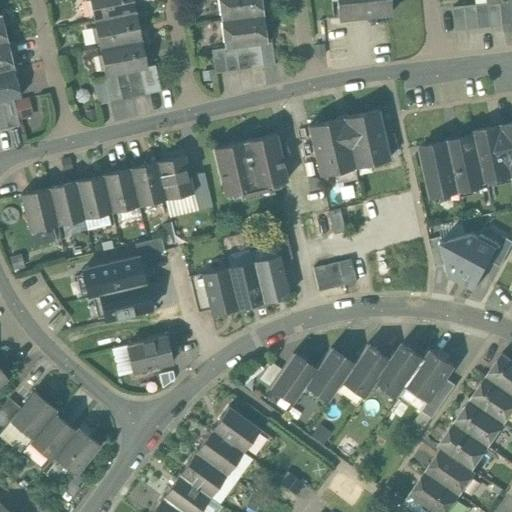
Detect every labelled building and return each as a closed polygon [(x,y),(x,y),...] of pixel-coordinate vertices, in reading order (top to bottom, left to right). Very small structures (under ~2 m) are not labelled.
[(133,0),(90,0),(94,21),(136,13),(133,0)] [(261,0),(218,0),(221,20),(263,14),(261,0)] [(338,0),(340,19),(392,13),(390,0),(338,0)] [(511,0),(501,1),(503,25),(511,24),(511,0)] [(501,1),(489,3),(491,27),(503,25),(501,1)] [(489,3),(477,4),(480,28),(491,27),(489,3)] [(477,4),(465,5),(468,29),(480,28),(477,4)] [(465,5),(453,7),(456,30),(468,29),(465,5)] [(136,13),(94,21),(100,49),(142,40),(136,13)] [(0,14),(0,43),(8,41),(2,14),(0,14)] [(263,14),(221,20),(225,48),(236,47),(248,45),(260,44),(267,42),(263,14)] [(142,40),(100,49),(106,76),(116,74),(128,72),(140,69),(148,68),(147,67),(142,40)] [(8,41),(0,43),(0,72),(15,68),(8,41)] [(267,42),(260,44),(263,67),(275,66),(272,42),(267,42)] [(260,44),(248,45),(251,69),(263,67),(260,44)] [(248,45),(236,47),(239,71),(251,69),(248,45)] [(236,47),(225,48),(224,48),(227,72),(239,71),(236,47)] [(224,48),(212,50),(215,74),(227,72),(224,48)] [(155,65),(147,67),(148,68),(140,69),(146,95),(161,91),(155,65)] [(15,68),(0,72),(0,101),(2,101),(22,96),(15,68)] [(140,69),(128,72),(134,97),(146,95),(140,69)] [(128,72),(116,74),(122,100),(134,97),(128,72)] [(106,76),(104,77),(105,79),(110,102),(122,100),(116,74),(106,76)] [(105,79),(93,82),(99,105),(110,102),(105,79)] [(21,117),(35,113),(29,95),(16,100),(21,117)] [(2,101),(0,101),(0,130),(8,128),(2,101)] [(379,109),(309,126),(321,175),(390,159),(379,109)] [(511,122),(475,130),(487,185),(488,185),(487,181),(511,175),(511,122)] [(475,134),(421,146),(433,197),(487,185),(475,130),(474,130),(475,134)] [(276,134),(214,148),(225,195),(287,180),(276,134)] [(185,155),(157,162),(166,199),(194,193),(185,155)] [(157,162),(130,168),(139,206),(166,199),(157,162)] [(130,168),(103,175),(112,213),(139,206),(130,168)] [(103,175),(76,182),(85,219),(112,213),(103,175)] [(76,182),(49,188),(58,226),(85,219),(76,182)] [(49,188),(22,195),(31,232),(58,226),(49,188)] [(457,280),(482,234),(481,233),(479,237),(472,233),(442,240),(441,240),(446,264),(449,275),(457,280)] [(482,234),(457,280),(475,289),(490,261),(500,243),(499,243),(482,234)] [(441,240),(442,240),(442,236),(429,239),(435,267),(446,264),(441,240)] [(500,267),(511,244),(511,241),(502,236),(499,243),(500,243),(490,261),(500,267)] [(138,254),(79,266),(86,295),(145,282),(138,254)] [(279,255),(253,261),(263,302),(289,296),(279,255)] [(253,261),(227,267),(237,308),(263,302),(253,261)] [(339,262),(326,265),(332,288),(345,285),(339,262)] [(326,265),(313,268),(319,291),(332,288),(326,265)] [(227,267),(201,273),(210,308),(211,314),(237,308),(227,267)] [(201,273),(190,276),(198,311),(210,308),(201,273)] [(145,285),(99,296),(105,320),(151,310),(145,285)] [(157,337),(127,345),(134,372),(172,363),(165,335),(157,337)] [(424,359),(402,343),(390,360),(377,379),(400,395),(407,384),(425,359),(424,359)] [(390,360),(367,344),(353,364),(342,380),(365,396),(377,379),(390,360)] [(316,369),(306,384),(328,399),(342,380),(353,364),(330,348),(316,369)] [(454,365),(431,349),(424,359),(425,359),(407,384),(429,400),(430,400),(446,378),(454,365)] [(293,353),(270,386),(293,402),(306,384),(316,369),(293,353)] [(511,359),(502,353),(486,376),(511,394),(511,359)] [(0,385),(8,379),(0,367),(0,385)] [(511,412),(511,394),(486,376),(470,399),(505,423),(511,412)] [(446,378),(430,400),(429,400),(422,410),(432,418),(455,385),(446,378)] [(21,407),(10,421),(11,422),(32,439),(54,412),(57,409),(34,391),(21,407)] [(9,397),(0,407),(0,433),(1,434),(11,422),(10,421),(21,407),(9,397)] [(505,423),(470,399),(454,422),(489,446),(505,423)] [(259,429),(228,406),(211,429),(243,452),(259,429)] [(32,439),(30,442),(51,459),(54,456),(75,430),(54,412),(32,439)] [(489,446),(454,422),(438,445),(442,448),(473,469),(489,446)] [(75,430),(54,456),(76,475),(101,445),(78,426),(75,430)] [(243,452),(211,429),(195,451),(226,474),(243,452)] [(473,469),(442,448),(426,471),(460,495),(477,472),(473,469)] [(226,474),(195,451),(179,474),(210,497),(226,474)] [(306,485),(287,471),(279,483),(298,497),(306,485)] [(448,511),(460,495),(426,471),(410,494),(435,511),(448,511)] [(198,511),(210,497),(179,474),(162,496),(183,511),(198,511)] [(183,511),(162,496),(150,511),(183,511)] [(0,511),(10,511),(0,503),(0,511)]
